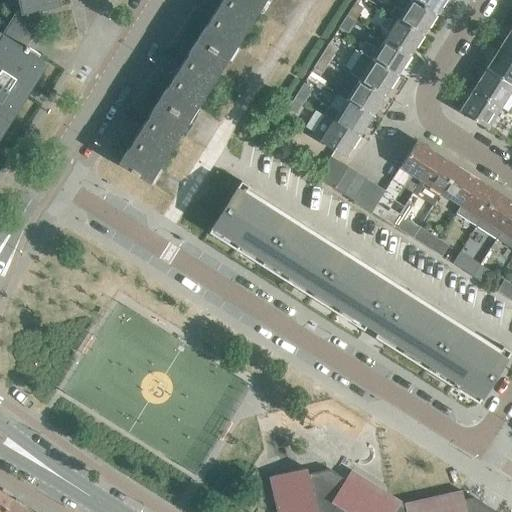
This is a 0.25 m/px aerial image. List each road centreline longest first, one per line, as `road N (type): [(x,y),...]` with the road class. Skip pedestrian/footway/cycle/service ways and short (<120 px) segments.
road 1 (residential): [(476,446),(50,175)]
road 2 (residential): [(511,174),(441,130),(427,107),(432,80),(484,0)]
road 3 (tertiary): [(117,511),(9,443)]
